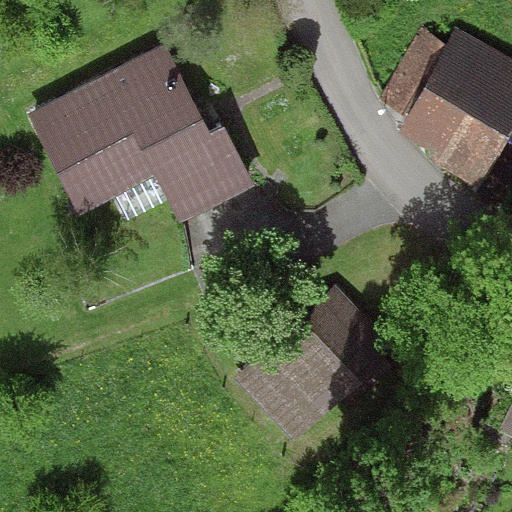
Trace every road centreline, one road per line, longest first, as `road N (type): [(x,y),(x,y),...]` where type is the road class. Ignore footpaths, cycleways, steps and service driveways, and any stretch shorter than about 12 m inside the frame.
road 1 (track): [(405,166),(201,305),(0,369)]
road 2 (residential): [(511,235),(405,166),(313,0)]
